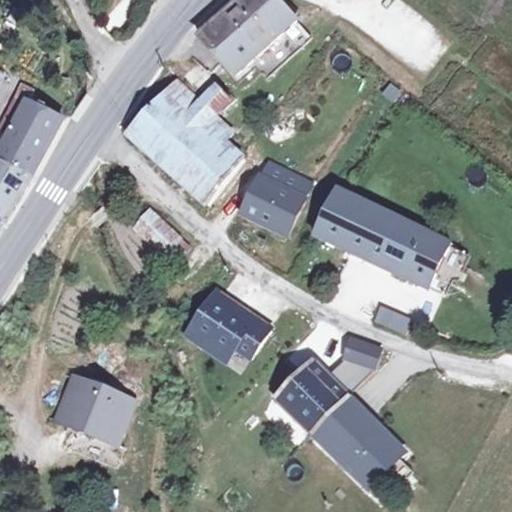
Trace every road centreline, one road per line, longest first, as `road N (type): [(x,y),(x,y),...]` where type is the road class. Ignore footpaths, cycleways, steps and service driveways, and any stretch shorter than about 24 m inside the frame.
road 1 (residential): [(88,127),(315,304),(422,357),(511,376)]
road 2 (secondary): [(88,127),(203,0)]
road 3 (secondary): [(0,264),(88,127)]
